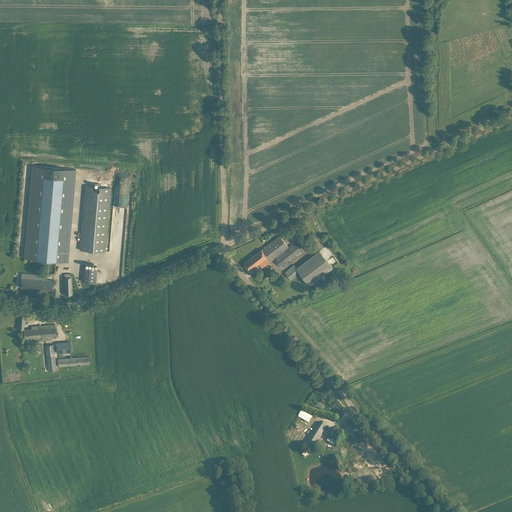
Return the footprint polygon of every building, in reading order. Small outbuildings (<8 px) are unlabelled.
[(76,169),(32,165),(24,258),(68,262),(76,169)] [(126,216),(128,179),(115,179),(114,198),(117,198),(116,202),(119,202),(119,207),(121,207),(121,211),(119,210),(118,215),(122,215),(122,219),(125,219),(125,216),(126,216)] [(105,252),(111,188),(86,185),(81,250),(105,252)] [(281,267),(302,251),(306,248),(298,239),(294,242),(293,240),(291,241),(292,243),(288,246),(279,235),(244,263),(250,270),(267,257),(270,261),(274,258),(281,267)] [(290,280),(300,272),(310,285),(333,267),(319,250),(297,267),(295,265),(285,272),(290,280)] [(84,282),(95,283),(97,267),(85,266),(84,282)] [(266,272),(269,276),(276,272),(273,268),(266,272)] [(47,275),(24,273),(21,273),(20,287),(53,290),(54,280),(46,280),(47,275)] [(17,329),(23,329),(24,329),(24,323),(26,323),(27,312),(18,311),(18,316),(17,329)] [(24,329),(23,329),(24,338),(33,337),(34,341),(52,339),(52,335),(56,335),(55,324),(31,326),(32,328),(24,329)] [(56,343),(57,353),(71,352),(70,342),(56,343)] [(46,345),(48,371),(56,370),(54,344),(46,345)] [(89,356),(75,357),(58,359),(58,366),(89,364),(89,356)] [(41,362),(41,359),(35,359),(35,372),(42,371),(42,368),(45,368),(45,362),(41,362)] [(295,422),(302,427),(309,416),(301,411),(295,422)] [(320,422),(318,426),(305,447),(312,451),(323,433),(327,426),(320,422)]
